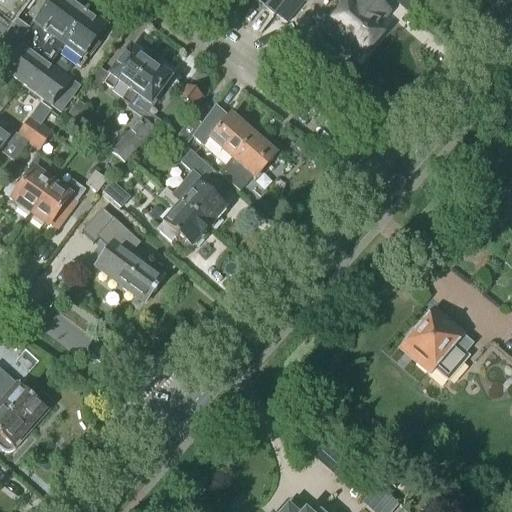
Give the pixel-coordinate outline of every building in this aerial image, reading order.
[(16,23),(0,44),(0,71),(52,110),(70,86),(48,69),(59,54),(64,48),(86,18),(62,0),(53,0),(45,10),(30,32),(16,23)] [(0,0),(0,44),(16,23),(19,19),(33,0),(0,0)] [(250,0),(263,10),(271,0),(250,0)] [(285,0),(271,0),(263,10),(272,17),(274,16),(279,9),(286,0),(285,0)] [(279,9),(274,16),(288,27),(293,20),(308,0),(286,0),(286,1),(286,0),(279,9)] [(345,8),(332,23),(348,36),(342,44),(360,59),(380,36),(373,30),(387,14),(376,5),(380,0),(355,0),(348,9),(346,7),(345,8)] [(64,48),(59,54),(66,59),(65,60),(80,71),(80,72),(86,64),(84,62),(106,32),(86,18),(64,48)] [(117,86),(128,94),(129,94),(149,66),(129,52),(103,87),(112,94),(117,86)] [(129,94),(128,94),(121,104),(129,110),(132,106),(147,116),(160,98),(157,96),(171,78),(151,63),(149,66),(129,94)] [(70,86),(52,110),(60,116),(79,90),(71,84),(70,86)] [(193,110),(201,100),(188,90),(181,100),(193,110)] [(65,120),(76,128),(88,111),(77,103),(65,120)] [(29,121),(18,138),(27,145),(39,128),(40,128),(50,113),(39,106),(29,121)] [(230,118),(209,142),(232,162),(253,138),(230,118)] [(111,156),(124,167),(154,132),(141,121),(111,156)] [(190,121),(177,139),(188,148),(192,141),(201,129),(190,121)] [(39,128),(27,145),(28,146),(37,152),(49,135),(40,128),(39,128)] [(0,151),(7,143),(8,141),(0,134),(0,151)] [(232,162),(218,178),(239,196),(251,182),(253,184),(276,158),(253,138),(232,162)] [(165,192),(169,196),(177,204),(207,230),(218,218),(215,216),(222,209),(199,188),(212,173),(190,154),(180,165),(191,175),(171,197),(165,192)] [(6,194),(3,198),(10,203),(11,203),(18,208),(16,211),(27,220),(30,216),(28,215),(49,185),(41,179),(50,166),(37,157),(27,171),(31,174),(20,189),(13,185),(6,194)] [(106,183),(95,174),(85,187),(96,196),(106,183)] [(49,185),(28,215),(30,216),(33,219),(31,223),(41,230),(44,226),(48,229),(51,231),(55,234),(83,196),(85,193),(71,184),(69,187),(63,195),(49,185)] [(111,184),(102,195),(120,211),(130,201),(111,184)] [(173,213),(156,233),(183,257),(207,230),(177,204),(169,196),(165,192),(158,200),(173,213)] [(99,216),(81,235),(94,247),(97,243),(108,253),(96,270),(144,306),(162,282),(162,281),(131,258),(141,248),(113,222),(110,226),(99,216)] [(432,377),(435,374),(447,385),(470,359),(465,356),(473,347),(434,313),(401,350),(432,377)] [(0,406),(1,407),(4,410),(28,431),(35,423),(39,424),(43,419),(48,415),(48,414),(49,413),(49,412),(49,411),(50,411),(50,410),(50,409),(50,408),(50,407),(50,406),(50,405),(50,404),(49,403),(49,402),(48,402),(48,401),(47,400),(46,400),(46,399),(45,398),(44,398),(43,398),(42,397),(41,397),(40,397),(39,397),(38,397),(37,397),(36,398),(35,398),(34,398),(34,399),(33,399),(32,400),(31,401),(0,372),(0,406)] [(0,452),(1,453),(2,454),(3,454),(3,455),(4,455),(5,455),(6,455),(7,455),(8,455),(9,455),(10,455),(11,454),(12,454),(13,453),(13,452),(14,452),(22,442),(21,439),(28,431),(4,410),(1,407),(0,406),(0,452)] [(73,476),(64,467),(57,475),(66,483),(73,476)] [(393,511),(396,509),(374,490),(364,501),(376,511),(393,511)]
